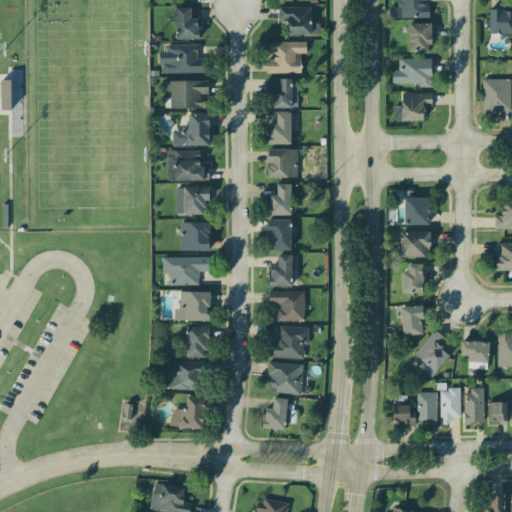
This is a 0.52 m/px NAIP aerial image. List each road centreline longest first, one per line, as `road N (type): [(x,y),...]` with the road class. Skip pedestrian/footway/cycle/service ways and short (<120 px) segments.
road 1 (secondary): [(340,0),(344,358),(325,511)]
road 2 (secondary): [(357,511),(373,376),(374,0)]
road 3 (residential): [(222,511),(244,344),(238,8)]
road 4 (residential): [(462,0),(463,277),(474,295)]
road 5 (tertiary): [(230,458),(110,452),(0,486)]
road 6 (residential): [(343,176),(511,177)]
road 7 (residential): [(511,140),(343,140)]
road 8 (residential): [(362,475),(511,469)]
road 9 (residential): [(511,449),(366,453)]
road 10 (tertiary): [(366,453),(243,450),(230,458)]
road 11 (tertiary): [(230,458),(241,470),(362,475)]
